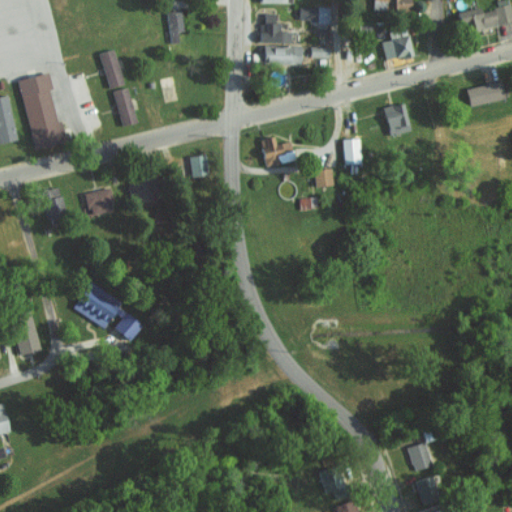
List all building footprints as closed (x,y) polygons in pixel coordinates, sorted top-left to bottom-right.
[(408,0),(371,0),(371,8),(408,9),(408,0)] [(456,11),(460,32),(511,21),(511,19),(509,4),(479,10),(478,7),(456,11)] [(327,21),(328,6),(297,5),(297,20),(327,21)] [(182,31),(181,10),(166,11),(168,42),(177,41),(176,31),(182,31)] [(258,22),(258,42),(288,41),(288,31),(278,31),(277,22),(273,22),(273,12),(262,12),(262,22),(258,22)] [(387,30),(388,39),(380,40),(382,58),(410,55),(406,28),(387,30)] [(298,64),(299,45),(262,43),(261,63),(298,64)] [(308,56),(326,56),(326,45),(308,45),(308,56)] [(120,85),(113,49),(98,51),(105,88),(120,85)] [(15,79),(31,148),(60,142),(44,72),(15,79)] [(467,106),(503,97),(499,79),(463,88),(467,106)] [(134,121),(125,86),(110,90),(119,125),(134,121)] [(0,142),(15,139),(5,94),(0,94),(0,142)] [(381,106),(387,134),(408,130),(402,102),(381,106)] [(292,158),(288,140),(274,144),(271,135),(257,139),(264,165),(292,158)] [(340,138),(340,163),(357,162),(357,137),(340,138)] [(187,156),(190,176),(206,174),(203,153),(187,156)] [(311,169),(313,185),(330,184),(328,167),(311,169)] [(126,183),(131,203),(152,199),(148,179),(126,183)] [(40,189),(45,215),(62,212),(57,186),(40,189)] [(83,191),(87,214),(111,210),(107,187),(83,191)] [(103,326),(118,298),(86,281),(70,309),(103,326)] [(8,315),(18,355),(38,349),(28,309),(8,315)] [(111,328),(128,340),(139,323),(123,311),(111,328)] [(430,464),(422,441),(404,447),(412,470),(430,464)] [(437,474),(414,479),(419,502),(442,497),(437,474)] [(334,511),(354,511),(351,499),(332,505),(334,511)]
